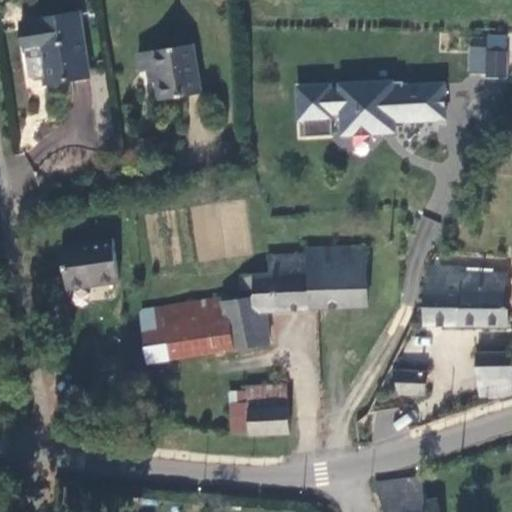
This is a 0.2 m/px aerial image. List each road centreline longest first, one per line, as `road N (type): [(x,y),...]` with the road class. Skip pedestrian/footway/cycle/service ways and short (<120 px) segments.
road 1 (residential): [(48,460),(0,139)]
road 2 (unclassified): [(48,460),(280,478),(347,470)]
road 3 (unclassified): [(347,470),(511,419)]
